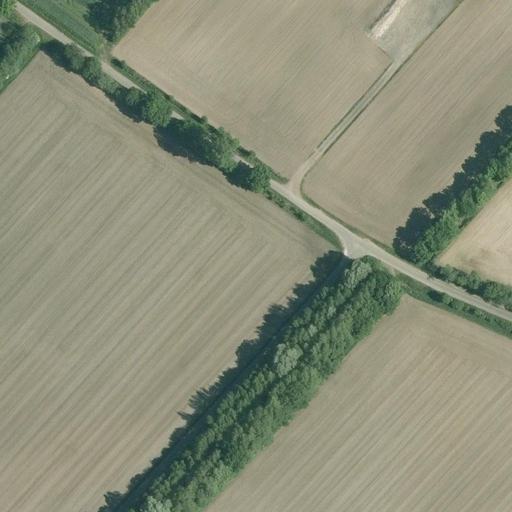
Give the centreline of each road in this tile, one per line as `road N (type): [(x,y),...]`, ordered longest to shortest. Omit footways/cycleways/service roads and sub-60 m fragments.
road 1 (residential): [(12,0),(113,78),(363,235)]
road 2 (unknown): [(316,288),(0,78)]
road 3 (residential): [(115,511),(363,235)]
road 4 (track): [(294,187),(436,0)]
road 5 (residential): [(363,235),(419,271),(511,309)]
